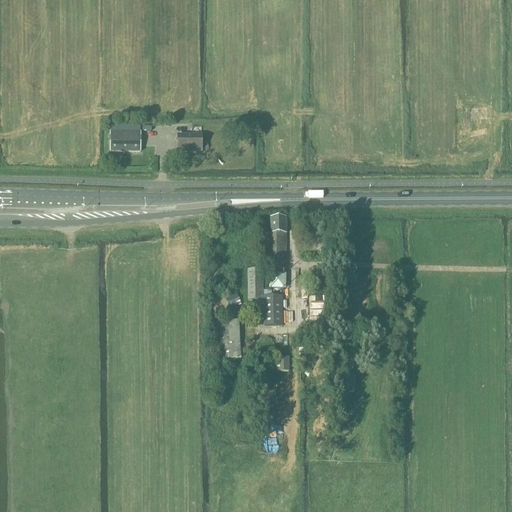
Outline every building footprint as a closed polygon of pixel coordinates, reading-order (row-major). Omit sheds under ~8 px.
[(110,133),(110,154),(140,153),(140,133),(110,133)] [(178,136),(177,136),(178,153),(187,153),(187,152),(201,152),(201,136),(178,136)] [(266,269),(286,269),(286,219),(271,219),(271,234),(266,234),(266,269)] [(248,271),(248,294),(248,301),(264,301),(264,327),(282,327),(282,296),(270,297),(270,292),(263,292),(262,270),(248,271)] [(241,305),(237,296),(236,293),(224,297),(228,307),(231,306),(232,309),(241,305)] [(219,360),(240,359),(237,321),(216,323),(219,360)] [(290,372),(290,357),(274,358),(274,372),(290,372)]
